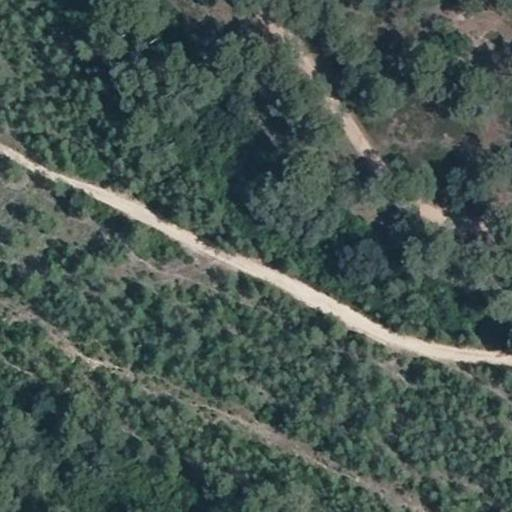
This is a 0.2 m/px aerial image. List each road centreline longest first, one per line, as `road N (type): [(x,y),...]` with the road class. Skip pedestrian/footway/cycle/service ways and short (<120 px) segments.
road 1 (track): [(511,357),(388,338),(0,154)]
road 2 (track): [(250,0),(391,197),(444,228),(511,227)]
